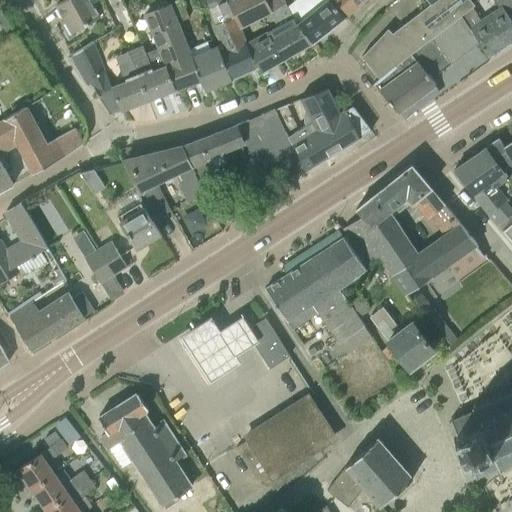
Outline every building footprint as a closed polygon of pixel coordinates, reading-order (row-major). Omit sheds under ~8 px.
[(64,0),(57,5),(66,21),(73,32),(101,16),(91,0),(64,0)] [(178,0),(170,3),(179,22),(190,17),(183,0),(178,0)] [(235,76),(258,66),(232,0),(206,0),(215,25),(213,26),(221,43),(216,45),(231,78),(235,76)] [(261,72),(312,42),(288,6),(283,0),(232,0),(258,66),(261,72)] [(329,30),(340,21),(322,0),(295,0),(288,6),(312,42),(329,30)] [(322,0),(340,21),(359,5),(354,0),(322,0)] [(433,37),(462,15),(472,7),(476,4),(472,0),(429,0),(432,3),(379,43),(363,56),(379,77),(433,37)] [(511,43),(511,20),(511,19),(511,18),(511,0),(493,0),(499,8),(481,20),(472,7),(462,15),(480,43),(490,58),(511,43)] [(200,79),(190,49),(179,22),(170,3),(144,14),(158,48),(147,52),(157,69),(168,64),(178,87),(200,79)] [(480,43),(462,15),(433,37),(451,63),(480,43)] [(436,84),(431,78),(451,63),(433,37),(379,77),(380,78),(374,83),(397,113),(436,84)] [(121,109),(112,84),(94,40),(78,50),(87,64),(81,67),(89,81),(91,80),(109,113),(121,109)] [(231,78),(216,45),(211,48),(208,41),(190,49),(200,79),(204,89),(231,78)] [(151,98),(178,87),(168,64),(157,69),(147,52),(143,45),(142,45),(130,51),(151,98)] [(121,109),(151,98),(130,51),(129,52),(128,51),(116,57),(126,79),(112,84),(121,109)] [(306,171),(370,131),(352,105),(340,113),(328,88),(301,98),(307,110),(304,112),(304,122),(306,125),(294,132),(288,135),(304,169),(306,171)] [(290,104),(277,109),(286,131),(299,125),(290,104)] [(0,153),(18,144),(33,172),(67,154),(83,143),(75,128),(48,142),(28,106),(6,118),(4,118),(0,120),(0,190),(13,183),(0,160),(0,153)] [(280,181),(304,169),(288,135),(286,131),(277,109),(237,125),(187,144),(209,193),(222,187),(213,167),(227,161),(224,153),(232,150),(237,169),(247,165),(252,164),(256,174),(272,167),(280,181)] [(487,212),(498,225),(511,214),(511,209),(506,201),(508,199),(496,186),(511,175),(511,156),(504,145),(499,137),(453,168),(487,212)] [(151,219),(168,210),(156,185),(179,174),(183,181),(178,184),(188,203),(209,193),(187,144),(183,146),(125,161),(140,191),(151,219)] [(410,203),(411,204),(431,188),(411,165),(355,209),(362,217),(345,229),(349,234),(346,236),(369,267),(379,260),(390,273),(406,295),(478,244),(460,223),(461,222),(445,204),(430,217),(444,235),(418,253),(394,216),(410,203)] [(94,194),(105,187),(94,170),(81,173),(94,194)] [(160,234),(151,219),(140,191),(136,193),(139,198),(125,206),(127,210),(117,216),(137,248),(160,234)] [(17,265),(48,247),(22,202),(6,212),(22,241),(7,250),(1,239),(0,239),(0,278),(2,282),(20,272),(17,265)] [(293,329),(308,319),(303,311),(313,305),(339,343),(365,325),(359,317),(340,288),(369,267),(346,236),(266,288),(293,329)] [(112,241),(98,249),(114,274),(127,266),(112,241)] [(100,282),(114,274),(98,249),(85,257),(100,282)] [(32,350),(83,316),(62,282),(10,316),(32,350)] [(464,334),(429,285),(416,295),(451,343),(464,334)] [(351,302),(360,316),(373,308),(364,294),(351,302)] [(387,338),(410,368),(434,349),(411,319),(399,328),(383,307),(370,317),(387,338)] [(236,353),(254,342),(246,329),(251,326),(244,315),(228,325),(221,330),(213,317),(181,338),(192,355),(209,382),(242,361),(236,353)] [(270,367),(288,356),(290,355),(266,317),(251,326),(246,329),(254,342),(270,367)] [(0,366),(9,360),(0,344),(0,366)] [(511,387),(510,388),(511,392),(501,396),(500,393),(497,394),(499,397),(489,401),(488,398),(485,399),(487,402),(477,406),(476,404),(476,403),(473,404),(474,407),(472,408),(473,410),(470,411),(470,412),(466,413),(462,415),(461,413),(458,414),(459,416),(454,419),(453,417),(451,417),(452,420),(451,420),(451,421),(449,422),(450,424),(452,423),(457,434),(455,434),(456,437),(455,437),(456,438),(453,439),(455,443),(458,442),(464,458),(462,459),(463,463),(466,461),(467,462),(467,461),(469,464),(470,464),(474,474),(472,475),(473,477),(475,476),(476,477),(477,477),(478,479),(480,478),(479,476),(484,473),(485,476),(487,475),(486,472),(495,468),(496,469),(499,468),(499,469),(501,469),(502,472),(505,471),(504,467),(511,463),(511,387)] [(99,417),(107,430),(100,435),(109,448),(120,440),(132,459),(133,458),(163,505),(166,509),(181,500),(177,496),(193,486),(176,460),(186,454),(164,420),(155,426),(145,411),(149,408),(138,391),(99,417)] [(270,476),(273,480),(339,438),(309,392),(243,434),(247,440),(236,447),(259,483),(270,476)] [(72,446),(82,438),(66,418),(57,426),(72,446)] [(365,486),(382,505),(413,477),(378,437),(346,466),(328,490),(349,506),(365,486)] [(32,488),(56,472),(48,461),(69,447),(62,438),(50,446),(43,452),(19,468),(32,488)] [(32,488),(47,508),(90,478),(84,469),(72,477),(72,478),(63,484),(56,472),(32,488)] [(49,511),(83,511),(75,501),(85,495),(97,487),(90,478),(47,508),(49,511)]
